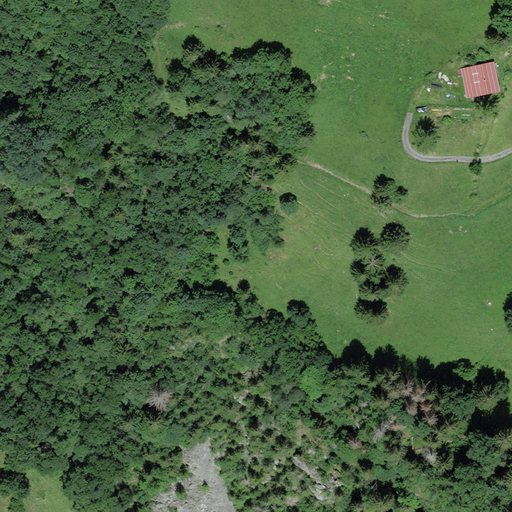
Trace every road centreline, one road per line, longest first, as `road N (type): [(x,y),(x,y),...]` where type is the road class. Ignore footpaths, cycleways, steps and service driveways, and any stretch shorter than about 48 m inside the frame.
road 1 (track): [(511,191),(461,214),(401,210),(301,159),(236,97),(164,79),(152,36),(116,0)]
road 2 (track): [(511,148),(480,160),(417,157),(404,134),(415,95)]
